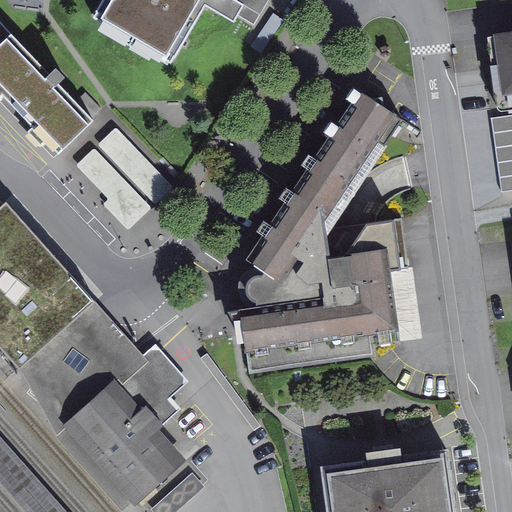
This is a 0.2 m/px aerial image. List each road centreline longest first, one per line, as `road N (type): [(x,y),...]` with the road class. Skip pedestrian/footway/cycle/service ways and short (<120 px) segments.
road 1 (residential): [(0,173),(104,280),(143,291),(179,252),(344,0)]
road 2 (residential): [(435,0),(506,511)]
